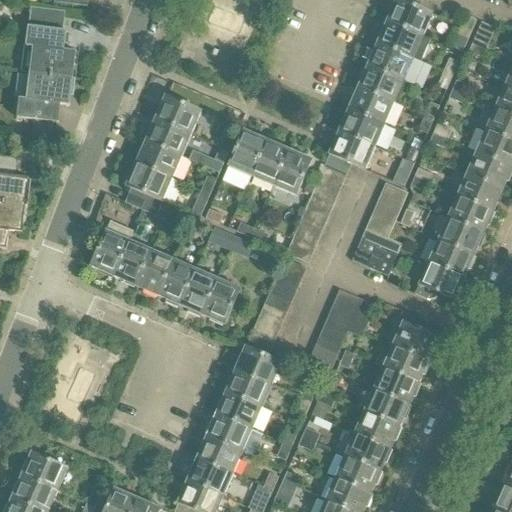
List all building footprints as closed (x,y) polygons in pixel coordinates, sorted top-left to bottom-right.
[(396,0),(396,1),(418,10),(422,0),(396,0)] [(418,10),(396,1),(386,24),(422,39),(432,16),(418,10)] [(30,8),(21,73),(72,79),(75,52),(63,51),(65,32),(62,32),(64,12),(30,8)] [(476,22),(464,17),(451,48),(463,53),(476,22)] [(413,61),(421,64),(430,42),(422,39),(386,24),(377,45),(412,61),(413,61)] [(495,30),(481,24),(471,48),(485,54),(495,30)] [(377,45),(367,67),(403,83),(411,87),(421,64),(413,61),(412,61),(377,45)] [(468,55),(482,61),(485,54),(471,48),(468,55)] [(443,74),(452,78),(458,65),(449,60),(443,74)] [(403,83),(367,67),(358,89),(394,105),(403,83)] [(25,100),(19,99),(16,119),(54,124),(56,105),(68,106),(72,79),(29,74),(25,100)] [(452,78),(443,74),(436,88),(446,92),(452,78)] [(452,91),(467,97),(470,89),(456,83),(452,91)] [(511,91),(505,88),(495,110),(511,117),(511,91)] [(394,105),(358,89),(348,111),(384,126),(394,105)] [(467,97),(452,91),(448,100),(462,107),(467,97)] [(201,113),(166,97),(155,121),(191,137),(201,113)] [(511,117),(495,110),(486,131),(511,142),(511,117)] [(384,126),(348,111),(339,133),(375,149),(384,126)] [(427,136),(432,124),(423,120),(418,132),(427,136)] [(191,137),(155,121),(146,143),(181,158),(191,137)] [(433,135),(448,141),(451,133),(437,127),(433,135)] [(251,177),(267,142),(244,131),(228,168),(251,177)] [(511,169),(511,142),(486,131),(476,154),(511,169)] [(330,156),(352,165),(365,171),(375,149),(339,133),(329,155),(330,156)] [(235,138),(226,135),(219,149),(228,153),(235,138)] [(448,141),(433,135),(429,145),(443,151),(448,141)] [(273,187),(289,151),(267,142),(251,177),(273,187)] [(181,158),(146,143),(136,165),(172,180),(181,158)] [(405,162),(414,166),(420,152),(411,148),(405,162)] [(214,162),(223,166),(228,153),(219,149),(214,162)] [(296,197),(312,161),(289,151),(273,187),(296,197)] [(511,169),(476,154),(467,175),(503,191),(511,169)] [(352,165),(330,156),(325,168),(347,178),(352,165)] [(0,157),(0,203),(25,207),(28,180),(15,178),(18,160),(0,157)] [(126,187),(132,190),(155,200),(163,203),(162,202),(172,180),(136,165),(126,187)] [(320,179),(342,189),(347,178),(325,168),(320,179)] [(414,179),(428,186),(432,177),(418,171),(414,179)] [(503,191),(467,175),(457,198),(493,214),(503,191)] [(319,181),(310,177),(303,194),(312,197),(316,189),(319,181)] [(320,179),(319,181),(316,189),(338,199),(342,189),(320,179)] [(428,186),(414,179),(410,188),(424,195),(428,186)] [(200,192),(210,197),(215,184),(205,180),(200,192)] [(408,194),(387,185),(382,196),(403,206),(408,194)] [(316,189),(312,197),(311,201),(333,211),(338,199),(316,189)] [(132,190),(126,204),(148,214),(155,200),(132,190)] [(210,197),(200,192),(194,209),(203,213),(210,197)] [(377,207),(398,217),(403,206),(382,196),(377,207)] [(493,214),(457,198),(448,219),(483,235),(493,214)] [(156,217),(163,203),(155,200),(148,214),(156,217)] [(306,213),(327,223),(333,211),(311,201),(306,213)] [(0,248),(6,249),(9,232),(21,233),(25,207),(0,203),(0,248)] [(372,218),(393,228),(398,217),(377,207),(372,218)] [(204,222),(219,228),(224,218),(209,212),(204,222)] [(409,230),(415,216),(406,212),(400,226),(409,230)] [(301,224),(323,233),(327,223),(306,213),(301,224)] [(192,221),(177,215),(173,223),(189,230),(192,221)] [(367,229),(388,239),(393,228),(372,218),(367,229)] [(483,235),(448,219),(438,242),(474,257),(483,235)] [(192,221),(189,230),(195,233),(198,224),(192,221)] [(105,234),(107,234),(92,267),(115,278),(130,242),(133,234),(110,223),(105,234)] [(241,224),(236,233),(250,240),(254,230),(241,224)] [(296,234),(319,243),(323,233),(301,224),(296,234)] [(362,241),(383,251),(384,250),(397,256),(402,246),(388,239),(367,229),(362,241)] [(254,230),(250,240),(264,246),(268,236),(254,230)] [(229,254),(236,239),(217,232),(211,246),(229,254)] [(292,245),(313,255),(319,243),(296,234),(292,245)] [(236,239),(229,254),(244,260),(250,245),(236,239)] [(362,241),(358,251),(379,261),(383,251),(362,241)] [(130,242),(115,278),(137,287),(152,252),(130,242)] [(474,257),(438,242),(428,264),(464,280),(474,257)] [(287,256),(309,265),(313,255),(292,245),(287,256)] [(384,250),(383,251),(379,261),(375,272),(388,278),(397,256),(384,250)] [(358,251),(353,262),(375,272),(379,261),(358,251)] [(152,252),(137,287),(159,297),(174,262),(152,252)] [(307,270),(284,260),(279,273),(301,283),(307,270)] [(174,262),(159,297),(181,306),(196,271),(174,262)] [(430,301),(436,298),(433,293),(454,302),(464,280),(428,264),(415,296),(427,301),(428,300),(430,301)] [(196,271),(181,306),(202,316),(218,281),(196,271)] [(274,284),(297,293),(301,283),(279,273),(274,284)] [(225,326),(240,291),(218,281),(202,316),(225,326)] [(270,294),(292,304),(297,293),(274,284),(270,294)] [(340,293),(335,304),(356,314),(362,302),(340,293)] [(265,305),(287,316),(292,304),(270,294),(265,305)] [(362,302),(356,314),(352,324),(351,326),(365,332),(375,308),(362,302)] [(335,304),(331,315),(352,324),(356,314),(335,304)] [(260,316),(283,326),(287,316),(265,305),(260,316)] [(402,325),(392,348),(428,364),(439,339),(423,332),(427,323),(411,316),(411,318),(401,313),(399,323),(402,325)] [(326,326),(346,336),(347,334),(361,340),(365,332),(351,326),(352,324),(331,315),(326,326)] [(255,328),(278,337),(283,326),(260,316),(255,328)] [(316,348),(337,357),(346,336),(326,326),(316,348)] [(251,339),(273,348),(278,337),(255,328),(251,339)] [(273,348),(251,339),(247,348),(269,358),(273,348)] [(269,358),(247,348),(246,348),(235,373),(271,389),(282,364),(269,358)] [(311,359),(332,369),(337,357),(316,348),(311,359)] [(379,358),(376,365),(383,368),(419,385),(428,364),(392,348),(386,361),(379,358)] [(345,352),(339,367),(348,371),(355,356),(345,352)] [(307,369),(328,378),(332,369),(311,359),(307,369)] [(383,368),(373,392),(409,408),(419,385),(383,368)] [(271,389),(235,373),(226,395),(262,411),(271,389)] [(321,395),(335,401),(339,392),(325,385),(321,395)] [(301,402),(310,406),(317,390),(308,386),(301,402)] [(373,392),(364,414),(399,430),(409,408),(373,392)] [(262,411),(226,395),(216,418),(252,433),(262,411)] [(335,401),(321,395),(317,403),(331,409),(335,401)] [(310,406),(301,402),(295,414),(304,418),(310,406)] [(364,414),(354,437),(390,453),(399,430),(364,414)] [(252,433),(216,418),(207,439),(242,455),(252,433)] [(301,440),(316,446),(320,435),(306,429),(301,440)] [(289,431),(283,445),(291,448),(297,434),(289,431)] [(354,437),(344,459),(380,474),(390,453),(354,437)] [(242,455),(207,439),(197,461),(233,476),(242,455)] [(316,446),(301,440),(298,447),(313,453),(316,446)] [(291,448),(283,445),(277,459),(285,462),(291,448)] [(68,470),(33,455),(22,478),(58,494),(68,470)] [(344,459),(335,480),(371,496),(380,474),(344,459)] [(233,476),(197,461),(187,484),(223,500),(233,476)] [(511,465),(511,466),(502,487),(511,491),(511,465)] [(282,484),(296,490),(300,480),(286,474),(282,484)] [(263,489),(272,493),(278,479),(270,475),(263,489)] [(50,511),(58,494),(22,478),(13,500),(39,511),(50,511)] [(335,480),(325,502),(347,511),(363,511),(371,496),(335,480)] [(179,505),(194,511),(217,511),(223,500),(187,484),(178,505),(179,505)] [(296,490),(282,484),(279,492),(293,497),(296,490)] [(511,511),(511,491),(502,487),(493,510),(498,511),(511,511)] [(272,493),(263,489),(258,503),(266,507),(272,493)] [(86,506),(95,510),(102,495),(93,491),(86,506)] [(106,511),(133,511),(138,501),(116,491),(106,511)] [(39,511),(13,500),(7,511),(39,511)] [(138,501),(133,511),(161,511),(138,501)] [(347,511),(325,502),(321,511),(347,511)]
